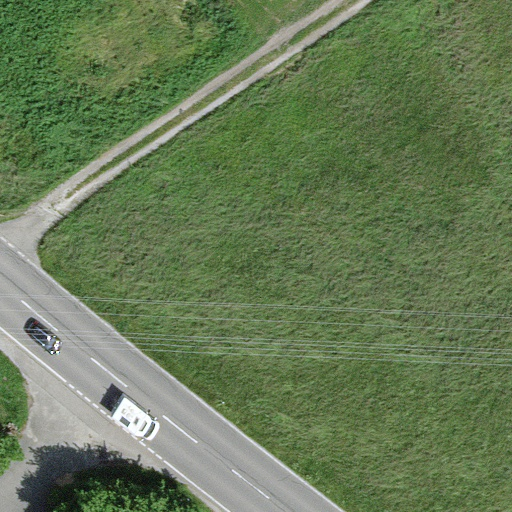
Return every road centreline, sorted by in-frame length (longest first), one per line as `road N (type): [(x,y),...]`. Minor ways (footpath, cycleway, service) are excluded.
road 1 (track): [(0,255),(351,0)]
road 2 (secondary): [(0,283),(285,511)]
